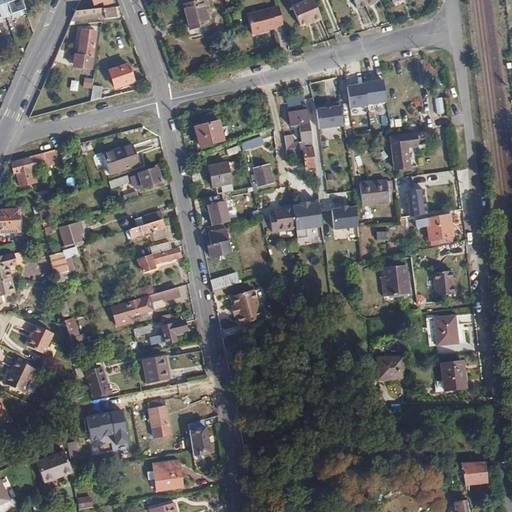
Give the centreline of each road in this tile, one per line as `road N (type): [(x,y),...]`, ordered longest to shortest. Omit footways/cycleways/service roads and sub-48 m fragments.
road 1 (residential): [(455,30),(507,511)]
road 2 (residential): [(238,511),(215,343),(166,101)]
road 3 (residential): [(166,101),(455,30)]
road 4 (residential): [(5,136),(166,101)]
road 5 (tertiary): [(65,0),(5,136)]
